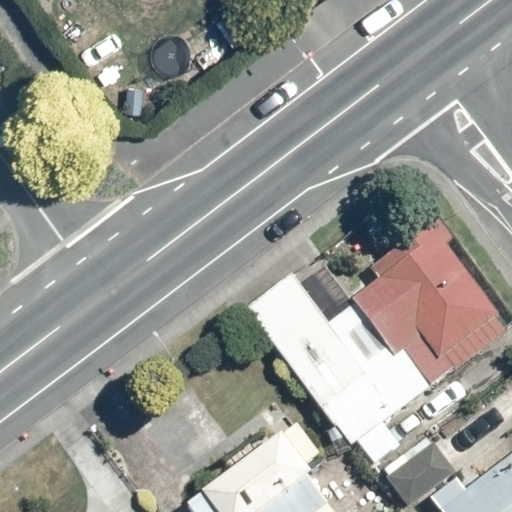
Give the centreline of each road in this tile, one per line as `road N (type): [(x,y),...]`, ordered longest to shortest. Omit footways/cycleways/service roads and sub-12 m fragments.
road 1 (secondary): [(99,294),(418,54)]
road 2 (residential): [(0,156),(99,294)]
road 3 (residential): [(418,54),(511,175)]
road 4 (secondary): [(0,369),(99,294)]
